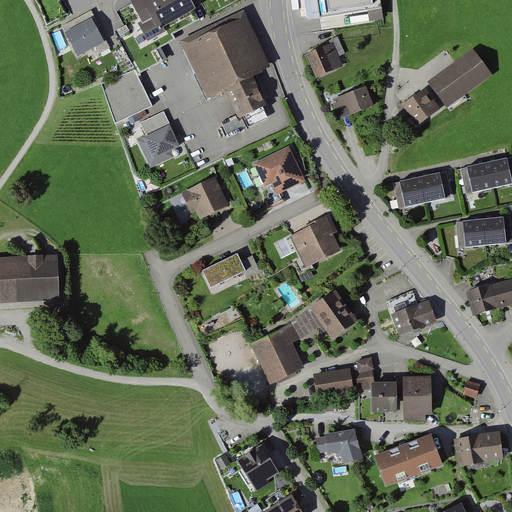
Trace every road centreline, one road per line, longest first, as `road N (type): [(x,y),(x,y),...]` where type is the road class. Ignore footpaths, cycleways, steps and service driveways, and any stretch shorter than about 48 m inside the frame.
road 1 (residential): [(320,511),(270,427),(226,416),(161,277),(315,203)]
road 2 (track): [(0,341),(105,378),(206,381)]
road 3 (tertiary): [(278,0),(303,105),(355,194)]
road 4 (tertiary): [(355,194),(486,354)]
